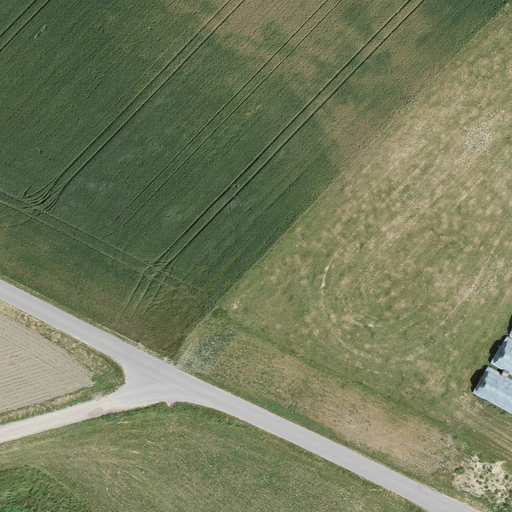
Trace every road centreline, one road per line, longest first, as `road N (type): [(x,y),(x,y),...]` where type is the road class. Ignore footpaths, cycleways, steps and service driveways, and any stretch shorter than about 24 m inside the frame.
road 1 (track): [(0,430),(177,378),(0,289)]
road 2 (unclassified): [(459,511),(177,378)]
